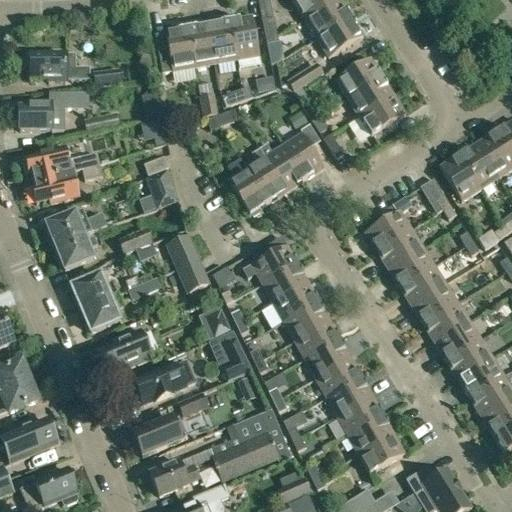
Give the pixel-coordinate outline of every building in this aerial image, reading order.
[(304,24),(339,2),(337,0),(300,0),(292,5),(304,24)] [(316,43),(350,21),(339,2),(304,24),(316,43)] [(251,20),(230,24),(237,64),(259,60),(251,20)] [(275,32),(272,21),(261,23),(264,35),(275,32)] [(362,40),(350,21),(316,43),(328,62),(362,40)] [(237,64),(230,24),(208,27),(215,68),(237,64)] [(208,27),(186,31),(193,71),(215,68),(208,27)] [(193,71),(186,31),(164,35),(167,56),(158,57),(161,77),(171,75),(174,90),(196,86),(193,71)] [(275,32),(264,35),(266,47),(278,45),(275,32)] [(86,74),(75,74),(74,58),(64,58),(30,58),(30,83),(48,83),(48,86),(65,86),(87,85),(86,74)] [(346,102),(381,81),(369,62),(334,84),(346,102)] [(315,67),(301,76),(308,87),(322,78),(315,67)] [(120,73),(92,75),(94,90),(121,87),(120,73)] [(308,87),(301,76),(286,86),(300,107),(307,102),(301,92),(308,87)] [(276,92),(273,79),(256,83),(259,95),(276,92)] [(393,100),(381,81),(346,102),(358,121),(393,100)] [(236,107),(252,102),(248,91),(232,96),(236,107)] [(199,102),(202,121),(216,119),(212,99),(199,102)] [(393,100),(358,121),(370,140),(405,119),(393,100)] [(33,110),(19,110),(19,115),(16,117),(16,121),(19,122),(19,134),(51,134),(64,134),(64,128),(61,128),(61,118),(66,118),(66,106),(50,106),(50,105),(33,106),(33,110)] [(143,112),(146,123),(162,120),(160,109),(143,112)] [(209,135),(233,126),(229,116),(205,124),(209,135)] [(82,124),(85,136),(118,130),(115,117),(82,124)] [(511,124),(496,135),(511,160),(511,124)] [(323,172),(311,153),(319,147),(308,130),(299,136),(300,138),(283,149),(305,184),(323,172)] [(498,182),(511,172),(511,160),(496,135),(476,147),(498,182)] [(329,153),(336,149),(330,139),(323,144),(329,153)] [(476,147),(458,158),(480,193),(498,182),(476,147)] [(264,161),(286,196),(305,184),(283,149),(271,157),(266,148),(259,152),(264,161)] [(25,177),(28,176),(29,178),(32,177),(34,184),(69,176),(81,173),(93,170),(90,158),(67,164),(63,150),(54,153),(54,152),(37,156),(38,159),(25,163),(25,165),(23,166),(25,177)] [(461,205),(480,193),(458,158),(439,171),(461,205)] [(267,207),(286,196),(264,161),(245,173),(267,207)] [(143,169),(147,180),(167,173),(163,162),(143,169)] [(245,173),(239,163),(226,171),(232,181),(226,185),(248,219),(267,207),(245,173)] [(96,182),(93,170),(81,173),(84,184),(96,182)] [(167,175),(146,183),(157,213),(178,205),(167,175)] [(32,206),(35,205),(36,208),(49,205),(50,208),(66,204),(65,202),(75,199),(69,176),(34,184),(35,191),(32,192),(33,194),(30,195),(32,206)] [(442,214),(449,209),(443,199),(436,204),(442,214)] [(449,209),(442,214),(448,223),(455,219),(449,209)] [(55,251),(84,239),(82,235),(90,232),(83,213),(45,228),(55,251)] [(375,254),(410,232),(399,214),(364,236),(375,254)] [(503,230),(508,237),(511,233),(511,222),(511,223),(503,230)] [(508,237),(503,230),(494,237),(499,244),(508,237)] [(422,251),(410,232),(375,254),(387,273),(422,251)] [(145,235),(116,246),(123,261),(152,249),(145,235)] [(465,250),(472,246),(466,236),(459,240),(465,250)] [(86,244),(84,239),(55,251),(64,274),(93,263),(89,252),(97,249),(93,240),(86,244)] [(198,263),(188,240),(165,249),(176,273),(198,263)] [(511,243),(511,241),(503,246),(510,256),(511,254),(511,243)] [(472,246),(465,250),(471,260),(478,255),(472,246)] [(261,287),(297,267),(286,248),(250,268),(261,287)] [(422,251),(387,273),(399,291),(433,269),(422,251)] [(499,266),(506,276),(511,271),(511,269),(506,261),(499,266)] [(198,264),(197,264),(176,274),(186,298),(208,288),(198,264)] [(272,307),(307,286),(297,267),(261,287),(272,307)] [(445,287),(433,269),(399,291),(410,310),(445,287)] [(81,313),(109,302),(107,297),(116,294),(112,285),(104,288),(100,278),(71,290),(81,313)] [(125,285),(129,294),(139,289),(136,280),(125,285)] [(318,305),(307,286),(272,307),(282,326),(318,305)] [(422,328),(457,306),(445,287),(410,310),(422,328)] [(139,289),(129,294),(132,302),(143,298),(139,289)] [(234,305),(228,294),(220,298),(226,308),(234,305)] [(109,302),(81,313),(90,337),(119,324),(115,314),(123,311),(119,302),(111,305),(109,302)] [(329,324),(318,305),(282,326),(293,345),(329,324)] [(468,324),(457,306),(422,328),(434,347),(468,324)] [(230,334),(220,312),(219,313),(218,310),(197,319),(208,343),(213,341),(214,342),(230,334)] [(230,317),(235,328),(243,324),(238,314),(230,317)] [(248,335),(243,324),(235,328),(240,338),(248,335)] [(339,343),(329,324),(293,345),(304,364),(339,343)] [(468,324),(434,347),(445,365),(480,343),(468,324)] [(6,332),(0,334),(0,352),(13,347),(6,332)] [(115,347),(98,354),(107,377),(137,364),(146,360),(136,336),(127,339),(126,338),(114,344),(115,347)] [(350,362),(339,343),(304,364),(315,383),(350,362)] [(492,361),(480,343),(445,365),(457,384),(492,361)] [(228,369),(221,372),(228,387),(250,377),(235,344),(220,351),(228,369)] [(249,356),(254,367),(262,363),(257,352),(249,356)] [(468,402),(503,380),(492,361),(457,384),(468,402)] [(350,362),(315,383),(325,402),(361,382),(350,362)] [(267,373),(262,363),(254,367),(259,377),(267,373)] [(0,397),(29,386),(26,378),(28,375),(25,368),(21,367),(21,366),(0,374),(0,397)] [(187,394),(186,393),(195,389),(185,367),(177,370),(176,368),(159,376),(158,373),(143,379),(144,381),(129,388),(140,414),(151,410),(152,413),(174,403),(173,400),(187,394)] [(511,400),(511,393),(503,380),(468,402),(480,421),(511,400)] [(372,401),(361,382),(325,402),(336,421),(372,401)] [(30,390),(29,386),(0,397),(0,420),(1,420),(36,405),(35,402),(38,398),(35,391),(30,390)] [(273,406),(281,402),(276,392),(268,396),(273,406)] [(202,399),(175,409),(181,424),(207,414),(202,399)] [(511,426),(511,400),(480,421),(492,439),(511,426)] [(372,401),(336,421),(347,440),(382,420),(372,401)] [(286,413),(281,402),(273,406),(278,417),(286,413)] [(233,430),(241,450),(243,449),(252,472),(276,462),(278,466),(289,461),(270,414),(245,425),(233,430)] [(393,439),(382,420),(347,440),(358,459),(393,439)] [(135,444),(132,445),(136,456),(140,455),(142,460),(180,444),(187,441),(178,421),(171,423),(171,422),(133,438),(135,444)] [(45,424),(12,437),(12,438),(4,441),(14,466),(22,462),(23,463),(55,449),(45,424)] [(511,452),(511,426),(492,439),(503,458),(511,452)] [(287,435),(292,445),(300,442),(295,431),(287,435)] [(393,439),(358,459),(369,478),(404,458),(393,439)] [(305,452),(300,442),(292,445),(297,456),(305,452)] [(182,474),(178,466),(149,478),(158,500),(187,488),(187,487),(198,482),(193,470),(182,474)] [(281,510),(285,508),(285,507),(307,498),(308,500),(310,498),(303,485),(296,489),(287,469),(268,477),(276,497),(281,510)] [(306,474),(311,484),(319,480),(314,470),(306,474)] [(433,482),(426,471),(405,484),(422,511),(469,511),(458,494),(459,494),(454,486),(453,486),(446,474),(433,482)] [(77,505),(74,498),(75,498),(65,473),(33,487),(33,488),(25,491),(33,511),(39,511),(43,511),(59,505),(61,511),(63,511),(67,511),(75,508),(77,505)] [(324,490),(319,480),(311,484),(317,494),(324,490)] [(0,485),(0,501),(12,497),(7,483),(0,485)] [(377,511),(367,494),(336,511),(377,511)] [(285,507),(285,508),(287,511),(312,511),(308,500),(307,498),(285,507)]
